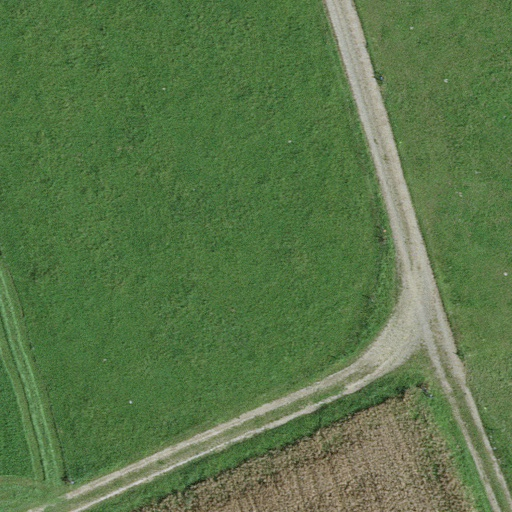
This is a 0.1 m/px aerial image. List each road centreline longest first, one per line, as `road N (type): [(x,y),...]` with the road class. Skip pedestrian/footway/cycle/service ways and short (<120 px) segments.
road 1 (track): [(439,342),(65,511)]
road 2 (track): [(439,342),(338,0)]
road 3 (track): [(507,511),(439,342)]
